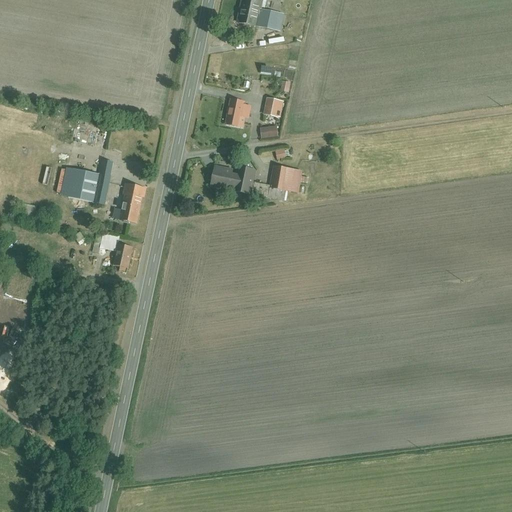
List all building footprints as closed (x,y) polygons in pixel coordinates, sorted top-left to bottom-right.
[(262,0),(240,0),(235,24),(256,29),(256,27),(260,10),(262,0)] [(283,15),(260,10),(256,27),(279,32),(283,15)] [(283,102),(267,99),(264,115),(280,118),(283,102)] [(244,104),(231,101),(226,125),(241,128),(243,117),(250,118),(252,110),(243,108),(244,104)] [(105,205),(113,164),(101,162),(98,175),(66,168),(61,196),(105,205)] [(233,169),(213,165),(209,187),(251,195),(253,183),(256,171),(239,168),(237,174),(232,173),(233,169)] [(303,172),(273,167),(270,186),(269,188),(287,191),(299,194),(303,172)] [(270,186),(253,183),(251,195),(285,202),(287,191),(269,188),(270,186)] [(145,189),(124,184),(117,219),(138,223),(145,189)] [(20,204),(17,217),(32,221),(35,208),(20,204)] [(118,245),(113,267),(128,270),(132,248),(118,245)]
